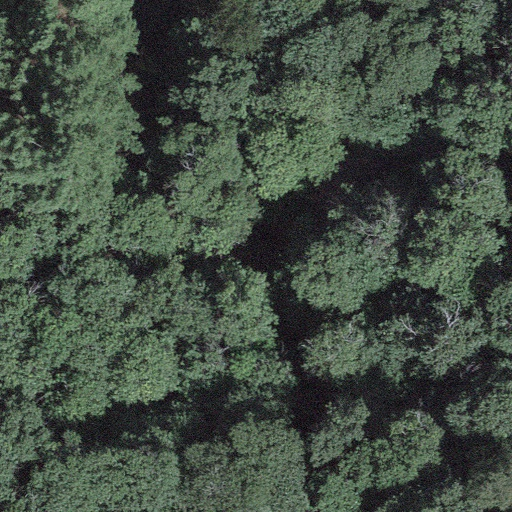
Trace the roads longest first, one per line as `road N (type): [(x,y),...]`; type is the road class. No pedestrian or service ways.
road 1 (track): [(0,279),(98,255),(158,256),(273,279),(306,254),(337,186),(360,162),(391,144),(511,137)]
road 2 (track): [(224,267),(170,222),(99,191),(0,176)]
